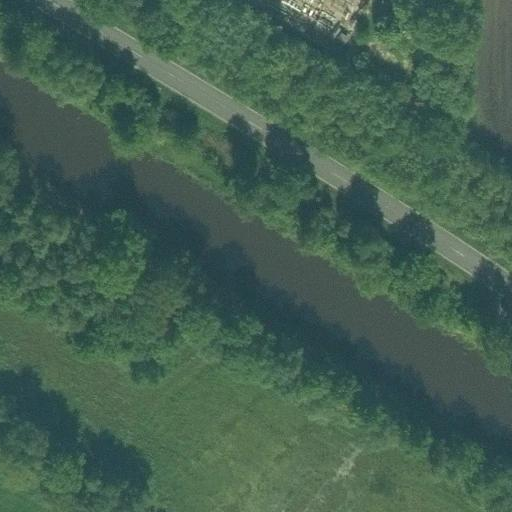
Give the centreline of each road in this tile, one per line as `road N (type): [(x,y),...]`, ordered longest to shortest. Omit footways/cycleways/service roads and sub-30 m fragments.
road 1 (tertiary): [(511,299),(43,0)]
road 2 (unknown): [(280,0),(459,110)]
